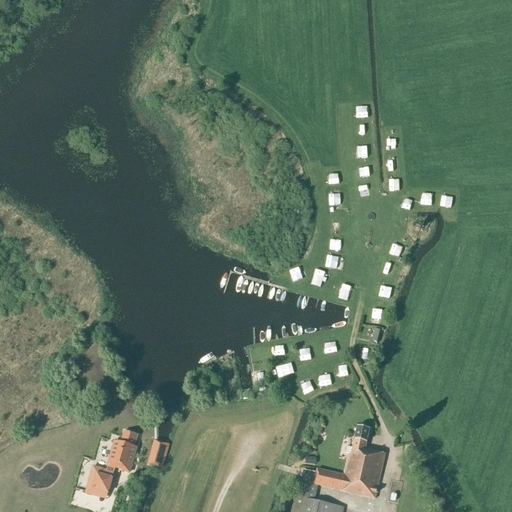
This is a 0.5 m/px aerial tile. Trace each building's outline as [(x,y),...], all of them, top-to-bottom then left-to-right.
[(377,343),(381,331),(375,329),(371,341),(377,343)] [(360,358),(370,359),(370,349),(360,349),(360,358)] [(254,392),(265,391),(265,373),(253,373),(254,392)] [(317,470),(316,473),(304,471),(298,498),(295,497),(291,511),(342,511),(343,508),(314,501),(317,486),(340,491),(339,492),(375,500),(385,454),(376,452),(365,449),(370,430),(358,427),(351,455),(348,454),(343,476),(317,470)] [(88,484),(85,494),(92,496),(93,490),(108,494),(115,467),(122,469),(122,471),(129,473),(136,448),(134,447),(137,435),(124,432),(121,444),(114,442),(105,477),(97,475),(94,486),(88,484)] [(154,442),(148,465),(155,467),(162,468),(168,446),(167,446),(155,443),(154,442)]
